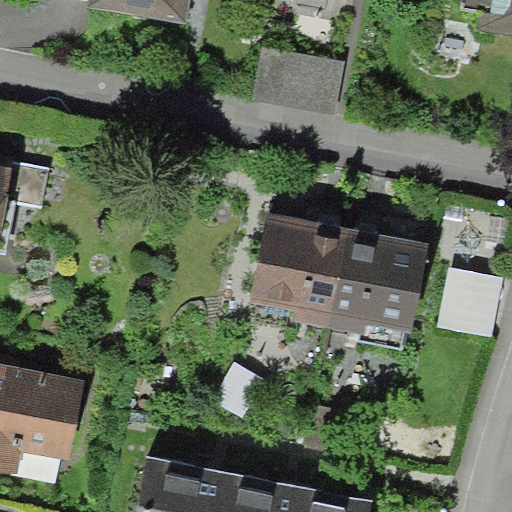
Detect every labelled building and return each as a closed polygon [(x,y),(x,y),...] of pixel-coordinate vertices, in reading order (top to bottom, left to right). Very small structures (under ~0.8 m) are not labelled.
[(96,0),(182,16),(184,0),(96,0)] [(511,33),(511,0),(469,0),(469,6),(482,9),(478,27),(511,33)] [(264,43),(254,96),(336,112),(346,59),(264,43)] [(20,164),(0,159),(0,254),(20,164)] [(246,295),(332,313),(350,228),(263,210),(246,295)] [(350,228),(332,313),(427,332),(443,246),(350,228)] [(0,354),(0,467),(14,470),(19,446),(70,455),(86,369),(0,354)] [(208,511),(218,464),(147,450),(133,511),(208,511)] [(285,511),(292,478),(218,464),(208,511),(285,511)] [(368,511),(372,492),(292,478),(285,511),(368,511)] [(32,511),(34,506),(0,499),(0,511),(32,511)]
